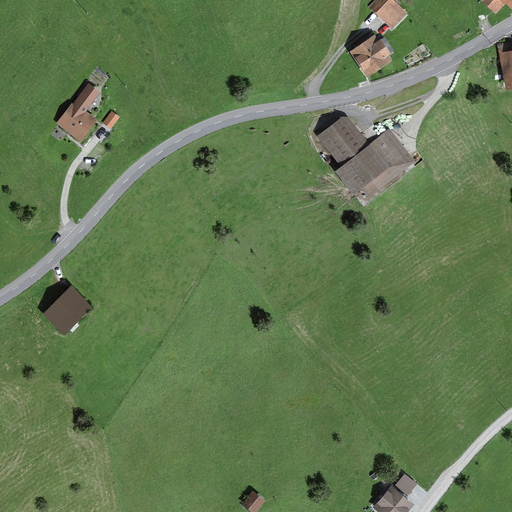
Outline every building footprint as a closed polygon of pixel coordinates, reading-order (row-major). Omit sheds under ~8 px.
[(398,0),(387,0),(379,10),(393,24),(408,9),(398,0)] [(488,0),(499,9),(506,0),(488,0)] [(380,32),(355,49),(370,71),(395,54),(382,36),(380,32)] [(511,48),(503,51),(510,85),(511,84),(511,48)] [(98,93),(89,87),(73,107),(72,107),(59,124),(81,140),(95,121),(83,113),(98,93)] [(121,113),(112,107),(103,118),(112,125),(121,113)] [(348,113),(321,132),(342,161),(369,142),(348,113)] [(391,126),(338,166),(361,197),(414,157),(391,126)] [(74,284),(46,311),(64,330),(92,303),(74,284)] [(393,487),(378,504),(386,511),(401,511),(410,501),(393,487)] [(260,488),(248,500),(256,508),(268,497),(260,488)]
